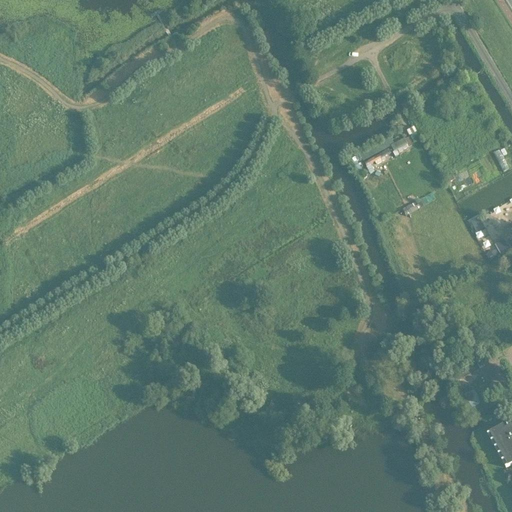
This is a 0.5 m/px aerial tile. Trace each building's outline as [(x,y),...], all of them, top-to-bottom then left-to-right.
[(413,128),(406,132),(409,137),(416,133),(413,128)] [(390,146),(393,145),(389,138),(358,154),(362,161),(390,146)] [(408,139),(404,140),(403,139),(393,145),(390,146),(394,152),(396,151),(405,146),(406,149),(412,147),(408,139)] [(509,148),(501,152),(503,157),(511,153),(509,148)] [(379,156),(364,164),(370,175),(374,173),(370,165),(388,155),(386,152),(379,156)] [(363,175),(355,158),(351,160),(353,163),(352,164),(358,177),(363,175)] [(405,216),(419,208),(416,202),(402,209),(405,216)] [(479,218),(471,223),(476,233),(485,229),(479,218)] [(504,241),(495,246),(500,255),(509,250),(504,241)] [(493,246),(484,251),(490,261),(499,256),(493,246)] [(480,370),(478,365),(477,364),(449,380),(452,385),(480,370)] [(466,412),(482,404),(475,391),(459,399),(466,412)] [(511,422),(507,426),(508,428),(506,430),(503,426),(488,435),(506,468),(511,465),(511,422)]
